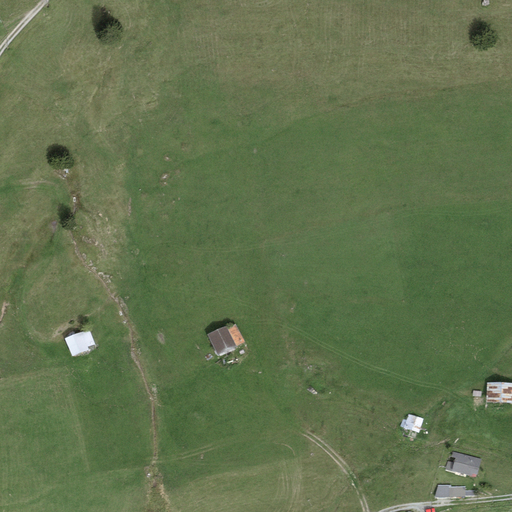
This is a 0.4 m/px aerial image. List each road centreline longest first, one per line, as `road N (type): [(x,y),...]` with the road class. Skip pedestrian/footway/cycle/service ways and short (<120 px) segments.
road 1 (track): [(370,511),(347,470),(226,380)]
road 2 (track): [(384,511),(511,496)]
